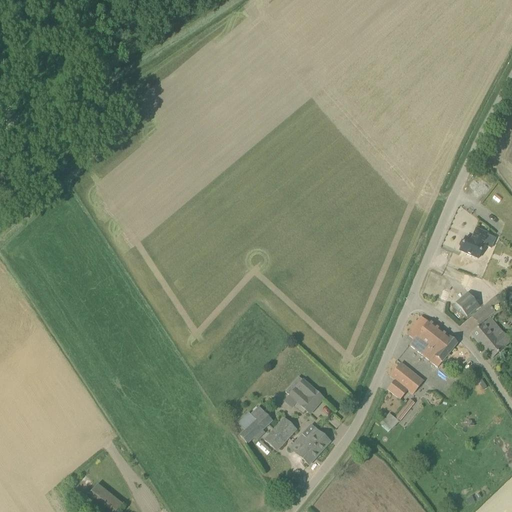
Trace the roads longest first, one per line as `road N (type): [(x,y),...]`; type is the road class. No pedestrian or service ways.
road 1 (unclassified): [(291,511),(365,408),(511,74)]
road 2 (track): [(243,0),(123,77),(131,130),(0,245)]
